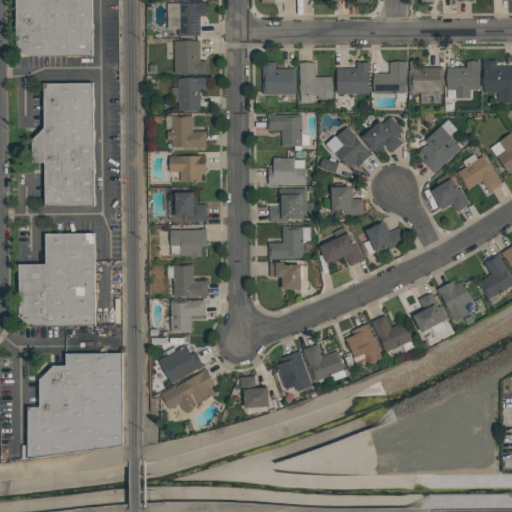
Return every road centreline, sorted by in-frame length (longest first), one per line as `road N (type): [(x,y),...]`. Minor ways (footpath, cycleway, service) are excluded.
road 1 (residential): [(236,0),(239,304),(249,325)]
road 2 (residential): [(249,325),(288,324),(434,259),(511,212)]
road 3 (residential): [(237,30),(511,33)]
